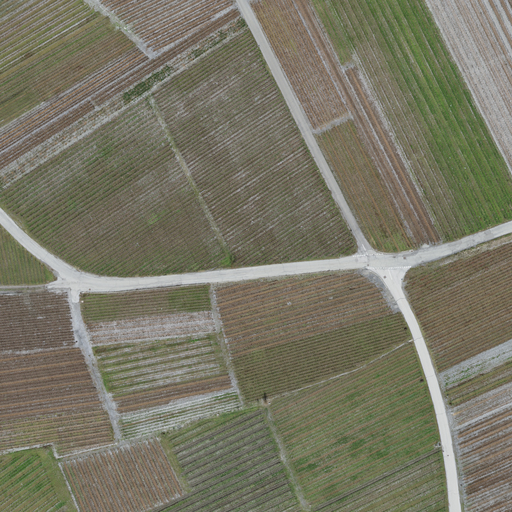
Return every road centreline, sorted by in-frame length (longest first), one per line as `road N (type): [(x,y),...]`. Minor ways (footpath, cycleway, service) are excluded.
road 1 (residential): [(369,262),(97,284),(65,271),(0,214)]
road 2 (residential): [(369,262),(241,0)]
road 3 (residential): [(387,260),(438,402),(455,511)]
road 4 (residential): [(387,260),(511,226)]
